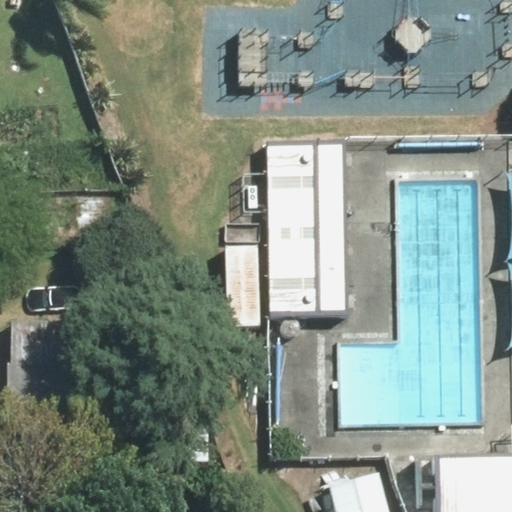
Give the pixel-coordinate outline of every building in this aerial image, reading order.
[(338,144),(264,145),(267,325),(341,324),(338,144)] [(259,249),(223,247),(220,335),(257,336),(259,249)] [(71,320),(6,319),(5,423),(70,423),(71,320)] [(511,511),(511,464),(441,464),(440,511),(511,511)] [(387,511),(378,478),(326,492),(331,511),(387,511)]
